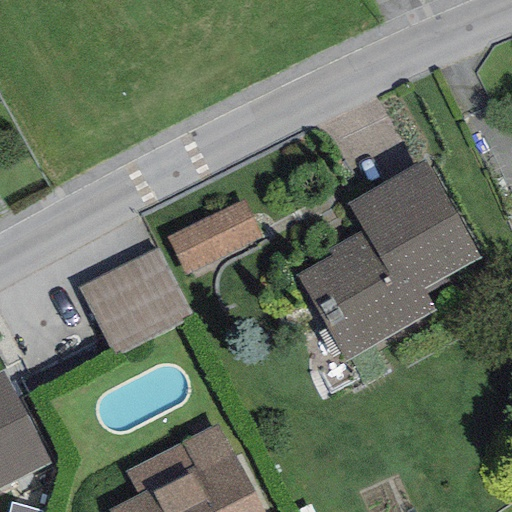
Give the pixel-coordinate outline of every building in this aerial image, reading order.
[(479,257),(422,160),(347,204),(362,231),(328,251),(330,254),(294,275),(345,362),(434,311),(422,290),(479,257)] [(243,200),(166,238),(185,276),(261,238),(243,200)] [(156,249),(78,288),(114,359),(191,320),(156,249)] [(0,489),(50,463),(2,371),(0,372),(0,489)] [(262,511),(217,424),(124,471),(136,495),(108,510),(108,511),(262,511)]
